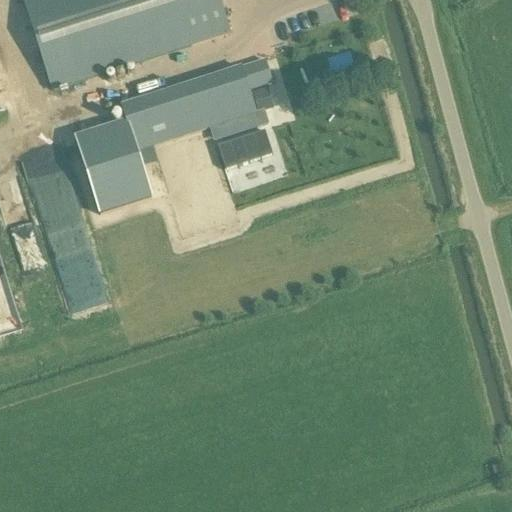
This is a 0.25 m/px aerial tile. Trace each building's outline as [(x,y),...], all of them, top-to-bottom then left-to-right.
[(22,0),(52,93),(230,36),(218,0),(22,0)] [(100,218),(152,202),(137,154),(256,116),(242,71),(122,109),(126,124),(75,140),(100,218)] [(254,96),(260,115),(265,113),(272,111),(266,92),(254,96)] [(273,158),(265,134),(218,149),(225,173),(273,158)] [(106,299),(69,147),(26,157),(55,274),(62,272),(71,308),(106,299)] [(262,187),(266,198),(289,190),(286,179),(262,187)] [(492,469),(494,477),(500,475),(498,467),(492,469)]
